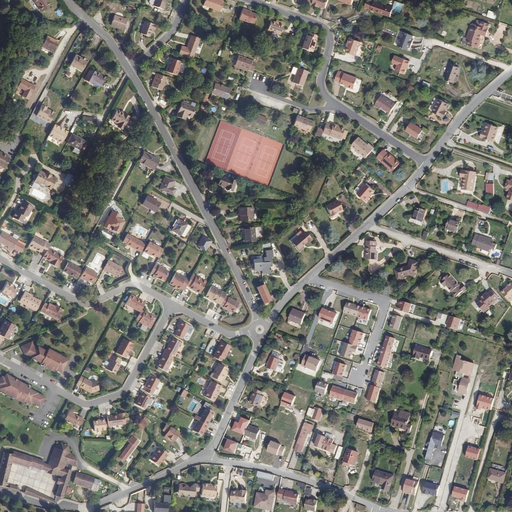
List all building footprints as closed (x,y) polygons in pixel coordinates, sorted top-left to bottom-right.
[(167,4),(168,0),(158,0),(156,6),(167,10),(169,5),(167,4)] [(223,11),(227,1),(224,0),(207,0),(206,4),(223,11)] [(392,8),(373,1),(373,2),(366,0),(364,7),(370,9),(374,11),(374,12),(390,17),(391,13),(392,8)] [(395,1),(392,8),(391,13),(399,16),(403,4),(395,1)] [(256,24),(260,13),(255,12),(246,8),(242,19),(256,24)] [(123,29),(126,20),(113,16),(110,25),(123,29)] [(153,30),(155,26),(153,25),(153,24),(144,21),(139,33),(148,36),(151,29),(153,30)] [(284,35),(288,24),(283,22),(282,24),(279,22),(275,21),(272,31),(284,35)] [(492,34),(495,26),(486,23),(484,23),(477,21),(473,34),(474,34),(472,41),(484,45),(486,38),(485,38),(487,32),(492,34)] [(412,39),(413,36),(403,32),(400,40),(412,44),(414,39),(412,39)] [(191,59),(198,38),(190,35),(185,48),(180,46),(177,54),(191,59)] [(318,46),(319,43),(321,38),(314,36),(311,35),(307,48),(317,51),(319,46),(318,46)] [(52,53),(58,43),(46,37),(41,47),(52,53)] [(364,56),(369,43),(355,38),(353,43),(352,46),(350,51),(364,56)] [(411,48),(412,44),(400,40),(398,47),(408,50),(409,47),(411,48)] [(81,72),(88,61),(84,59),(82,60),(79,59),(80,58),(75,55),(69,66),(81,72)] [(257,71),(260,62),(243,56),(239,67),(252,72),(253,70),(257,71)] [(408,69),(410,62),(395,56),(392,63),(399,65),(397,71),(405,74),(407,69),(408,69)] [(175,75),(180,62),(170,58),(167,66),(166,66),(164,71),(175,75)] [(457,77),(459,68),(456,67),(453,66),(451,66),(446,80),(457,83),(458,78),(457,77)] [(312,72),(302,68),(302,69),(300,75),(297,83),(307,87),(312,72)] [(98,89),(104,79),(102,77),(100,75),(96,72),(95,73),(91,70),(84,80),(98,89)] [(358,91),(362,79),(349,74),(348,75),(345,74),(345,73),(342,72),(339,82),(345,84),(345,85),(350,87),(349,88),(358,91)] [(162,90),(167,77),(156,73),(151,87),(162,90)] [(35,86),(21,79),(17,87),(24,91),(21,96),(28,100),(35,86)] [(225,99),(229,89),(214,83),(211,93),(225,99)] [(395,105),(381,96),(375,105),(381,108),(382,107),(391,112),(395,105)] [(445,110),(449,103),(440,98),(433,111),(442,116),(443,115),(445,116),(447,111),(445,110)] [(192,117),(196,107),(181,102),(177,116),(183,118),(184,115),(188,116),(192,117)] [(49,123),(53,113),(45,110),(46,107),(41,105),(35,117),(49,123)] [(128,117),(116,110),(110,120),(116,124),(115,126),(121,130),(128,117)] [(268,125),(271,119),(265,116),(263,121),(255,118),(254,120),(268,125)] [(93,125),(94,119),(83,117),(82,119),(89,123),(93,125)] [(313,132),(317,122),(311,120),(311,122),(306,120),(306,119),(301,117),(297,127),(313,132)] [(424,130),(412,123),(406,131),(419,139),(424,130)] [(347,131),(348,130),(342,128),(336,126),(336,127),(330,124),(328,131),(327,134),(344,141),(345,139),(346,136),(347,131)] [(495,142),(500,128),(489,124),(486,133),(484,134),(483,138),(495,142)] [(54,125),(48,137),(60,144),(67,133),(62,130),(64,129),(60,126),(59,128),(54,125)] [(85,142),(71,134),(66,143),(80,150),(85,142)] [(367,158),(375,148),(370,143),(368,145),(359,137),(352,146),(356,149),(356,151),(361,155),(361,154),(367,158)] [(401,162),(390,152),(389,153),(384,149),(378,156),(383,160),(382,161),(393,170),(401,162)] [(160,159),(146,151),(140,160),(154,169),(160,159)] [(46,172),(41,168),(39,171),(35,173),(36,177),(35,179),(40,183),(41,182),(42,182),(46,184),(47,185),(51,188),(57,178),(52,174),(47,171),(46,172)] [(475,191),(478,174),(465,172),(464,178),(466,178),(465,184),(464,189),(475,191)] [(226,189),(229,178),(215,173),(212,182),(220,185),(220,186),(226,189)] [(171,187),(174,181),(166,177),(159,188),(171,195),(175,189),(171,187)] [(376,193),(379,189),(372,183),(366,188),(363,193),(372,201),(377,194),(376,193)] [(347,204),(342,195),(330,201),(335,211),(341,208),(340,207),(342,205),(343,206),(347,204)] [(155,212),(160,203),(147,196),(142,205),(155,212)] [(30,208),(32,204),(23,199),(19,206),(28,211),(30,208)] [(479,209),(490,213),(492,208),(481,204),(479,209)] [(256,219),(254,205),(240,206),(241,214),(242,214),(242,220),(256,219)] [(21,220),(24,215),(27,213),(28,211),(19,206),(18,207),(19,208),(18,210),(15,209),(12,215),(21,220)] [(424,223),(427,212),(417,209),(413,219),(424,223)] [(121,218),(122,216),(112,210),(104,226),(119,234),(125,221),(121,218)] [(182,232),(188,220),(179,214),(172,226),(182,232)] [(185,233),(191,222),(188,220),(182,232),(185,233)] [(315,235),(320,232),(315,222),(311,224),(310,221),(304,224),(307,227),(300,231),(305,241),(311,238),(310,236),(314,234),(315,235)] [(464,233),(467,224),(456,221),(453,230),(464,233)] [(257,240),(256,226),(245,227),(247,240),(257,240)] [(13,249),(18,240),(2,231),(0,234),(0,243),(1,243),(13,249)] [(47,244),(50,240),(45,238),(45,239),(33,233),(28,243),(36,247),(36,246),(40,249),(41,248),(45,250),(47,244)] [(141,252),(145,243),(127,234),(123,242),(126,243),(126,244),(141,252)] [(209,248),(215,239),(208,234),(201,243),(209,248)] [(495,242),(493,241),(494,239),(482,236),(478,235),(474,245),(492,251),(493,249),(497,250),(500,244),(495,242)] [(160,257),(164,249),(150,241),(144,252),(148,254),(149,253),(155,256),(156,256),(160,257)] [(376,253),(377,242),(375,241),(367,241),(366,241),(365,251),(367,251),(366,259),(377,260),(377,253),(376,253)] [(57,264),(63,252),(47,244),(45,250),(43,253),(50,257),(53,259),(52,261),(57,264)] [(274,246),(263,246),(263,248),(263,255),(264,266),(264,269),(272,269),(271,260),(273,260),(273,254),(274,254),(274,246)] [(264,266),(263,255),(259,255),(258,252),(255,252),(256,266),(264,266)] [(163,274),(169,264),(155,256),(150,265),(154,267),(158,269),(160,271),(160,272),(163,274)] [(116,277),(121,268),(109,261),(103,272),(108,274),(108,273),(116,277)] [(414,277),(419,264),(412,261),(409,267),(395,271),(397,279),(402,278),(402,277),(409,275),(414,277)] [(78,279),(82,270),(69,263),(64,272),(78,279)] [(186,276),(189,271),(186,269),(185,270),(175,265),(169,275),(172,277),(176,279),(180,281),(181,280),(183,282),(186,276)] [(199,285),(206,273),(192,266),(189,271),(186,276),(190,278),(196,282),(195,283),(199,285)] [(94,282),(98,273),(88,268),(82,278),(86,280),(87,279),(90,280),(94,282)] [(463,286),(451,273),(443,280),(447,284),(448,283),(459,295),(469,287),(466,283),(463,286)] [(224,287),(226,284),(221,282),(221,283),(211,277),(205,288),(208,290),(209,289),(212,290),(211,292),(216,294),(216,293),(220,296),(224,287)] [(13,297),(18,288),(8,282),(3,291),(13,297)] [(266,283),(257,286),(262,303),(271,301),(266,283)] [(36,306),(41,297),(32,292),(33,291),(26,287),(20,297),(36,306)] [(233,303),(238,294),(228,288),(228,289),(224,287),(220,296),(223,297),(223,298),(226,300),(227,299),(231,301),(233,303)] [(140,304),(144,297),(137,292),(130,289),(126,298),(140,305),(140,304)] [(501,297),(494,290),(490,293),(488,291),(480,299),(481,301),(478,303),(486,311),(492,306),(491,306),(501,297)] [(58,316),(64,305),(58,302),(57,303),(55,302),(50,299),(49,300),(45,298),(41,307),(58,316)] [(403,300),(399,311),(409,314),(413,303),(403,300)] [(372,309),(348,303),(345,314),(369,320),(372,309)] [(148,321),(153,311),(144,306),(143,307),(140,305),(136,313),(139,315),(139,316),(148,321)] [(334,324),(338,313),(324,307),(319,318),(334,324)] [(302,325),(306,314),(292,309),(288,320),(302,325)] [(395,314),(390,329),(399,331),(403,317),(395,314)] [(182,332),(189,319),(181,315),(176,324),(177,325),(175,328),(182,332)] [(461,319),(450,316),(447,328),(458,331),(461,319)] [(13,330),(15,327),(5,321),(0,330),(0,344),(4,337),(8,340),(10,336),(13,330)] [(366,332),(356,329),(352,341),(363,344),(366,332)] [(181,335),(173,331),(166,343),(166,342),(160,353),(162,353),(160,356),(158,360),(166,364),(174,351),(173,351),(181,335)] [(224,351),(230,339),(222,335),(219,341),(217,340),(214,346),(215,346),(213,350),(221,354),(223,351),(224,351)] [(388,336),(383,351),(391,354),(396,338),(388,336)] [(129,350),(131,348),(132,349),(134,345),(124,339),(116,353),(126,357),(129,350)] [(69,360),(49,349),(47,351),(38,346),(37,347),(34,346),(32,341),(26,344),(21,346),(25,354),(41,363),(45,365),(45,366),(54,371),(56,369),(62,372),(69,360)] [(347,341),(342,357),(352,360),(357,345),(347,341)] [(430,359),(432,349),(416,345),(413,356),(419,358),(419,356),(430,359)] [(115,374),(120,365),(119,364),(121,360),(112,354),(109,359),(111,360),(106,369),(115,374)] [(223,372),(225,367),(224,366),(227,361),(218,356),(213,366),(214,366),(212,370),(220,374),(222,371),(223,372)] [(279,360),(279,359),(271,356),(266,367),(275,371),(277,366),(279,360)] [(461,357),(458,356),(455,366),(458,368),(457,371),(456,374),(455,376),(459,377),(458,381),(454,380),(453,385),(456,386),(455,392),(462,394),(463,390),(467,391),(469,384),(465,383),(466,379),(463,378),(463,377),(464,374),(465,370),(472,372),(475,365),(460,360),(461,357)] [(348,364),(338,361),(334,376),(344,379),(348,364)] [(217,385),(221,378),(211,373),(207,381),(207,382),(204,388),(214,394),(216,389),(215,389),(217,385)] [(47,398),(31,389),(32,388),(7,375),(5,378),(3,377),(0,381),(0,386),(1,386),(0,387),(0,390),(24,403),(25,402),(32,405),(33,403),(41,408),(47,398)] [(152,395),(159,381),(151,376),(145,387),(147,388),(145,392),(152,395)] [(101,391),(98,381),(92,382),(81,377),(78,383),(77,386),(92,393),(101,391)] [(159,392),(164,383),(160,381),(155,390),(159,392)] [(331,387),(320,384),(317,393),(328,397),(331,387)] [(346,393),(333,388),(330,398),(343,402),(346,393)] [(260,408),(264,396),(255,393),(251,405),(260,408)] [(285,393),(283,403),(293,406),(296,395),(285,393)] [(346,393),(343,402),(355,406),(358,397),(346,393)] [(150,398),(142,394),(136,405),(144,409),(150,398)] [(206,400),(199,412),(198,412),(193,422),(202,427),(205,421),(207,422),(209,418),(208,417),(214,404),(206,400)] [(323,420),(327,409),(320,406),(316,417),(323,420)] [(411,427),(414,415),(400,411),(396,422),(411,427)] [(80,426),(83,419),(70,412),(65,420),(76,426),(77,425),(80,426)] [(126,423),(124,413),(118,414),(119,415),(107,416),(108,428),(126,425),(126,423)] [(300,420),(288,415),(285,422),(298,427),(300,420)] [(106,430),(105,419),(101,419),(101,421),(98,421),(93,422),(95,432),(106,430)] [(295,436),(288,433),(289,432),(278,428),(280,421),(275,420),(273,425),(270,437),(292,444),(295,436)] [(316,431),(318,424),(308,421),(302,438),(301,442),(307,445),(313,430),(316,431)] [(179,433),(166,425),(161,431),(166,434),(164,437),(173,443),(176,439),(176,438),(179,433)] [(258,441),(261,431),(249,427),(245,437),(247,438),(251,439),(258,441)] [(336,452),(339,444),(334,442),(335,438),(333,437),(326,435),(322,433),(318,445),(331,450),(332,453),(336,452)] [(441,447),(445,436),(433,433),(426,459),(430,460),(435,445),(441,447)] [(301,442),(302,438),(295,436),(292,444),(299,447),(301,442)] [(124,462),(138,442),(132,437),(128,442),(130,444),(119,459),(124,462)] [(238,442),(228,438),(224,448),(234,452),(238,442)] [(55,447),(49,464),(44,463),(44,461),(42,460),(36,458),(28,456),(14,452),(13,455),(4,452),(0,467),(0,486),(6,488),(8,479),(12,462),(18,464),(23,466),(29,468),(30,466),(35,468),(49,472),(55,475),(59,476),(63,477),(62,478),(61,480),(59,485),(56,496),(60,497),(63,498),(73,471),(71,471),(72,466),(78,468),(75,455),(71,453),(69,446),(61,443),(55,447)] [(358,462),(362,450),(352,446),(348,459),(354,461),(358,462)] [(160,462),(164,458),(165,459),(168,455),(159,448),(149,460),(157,466),(160,462)] [(507,481),(511,468),(505,466),(505,465),(496,462),(492,478),(501,481),(501,480),(507,481)] [(393,488),(398,474),(381,468),(377,479),(387,482),(386,486),(393,488)] [(273,480),(274,475),(258,472),(257,475),(258,475),(258,477),(273,480)] [(101,481),(94,479),(76,473),(73,484),(97,491),(101,481)] [(415,495),(420,482),(408,478),(404,492),(415,495)] [(220,494),(221,483),(216,482),(212,482),(213,481),(207,480),(206,492),(220,494)] [(441,487),(426,482),(423,492),(437,497),(441,487)] [(190,498),(191,487),(188,489),(187,487),(186,486),(184,485),(182,484),(181,484),(180,485),(182,488),(179,491),(181,494),(181,497),(181,498),(184,498),(186,497),(188,495),(190,498)] [(198,493),(199,485),(194,484),(191,487),(190,498),(194,498),(194,492),(198,493)] [(43,499),(44,496),(26,488),(25,494),(43,499)] [(275,491),(266,489),(266,494),(257,492),(256,495),(268,497),(269,493),(275,495),(275,491)] [(290,491),(280,489),(278,495),(278,497),(284,498),(284,502),(297,505),(300,494),(294,493),(292,493),(290,491)] [(241,493),(232,492),(231,503),(246,504),(247,492),(241,491),(241,493)] [(278,497),(278,495),(275,495),(269,493),(268,497),(256,495),(254,507),(275,511),(278,497)] [(464,506),(467,497),(462,495),(459,505),(464,506)] [(58,501),(58,500),(55,501),(44,496),(43,499),(54,504),(58,501)] [(313,511),(315,511),(318,502),(312,500),(312,501),(307,500),(305,510),(313,511)] [(166,511),(167,504),(154,503),(153,511),(166,511)]
